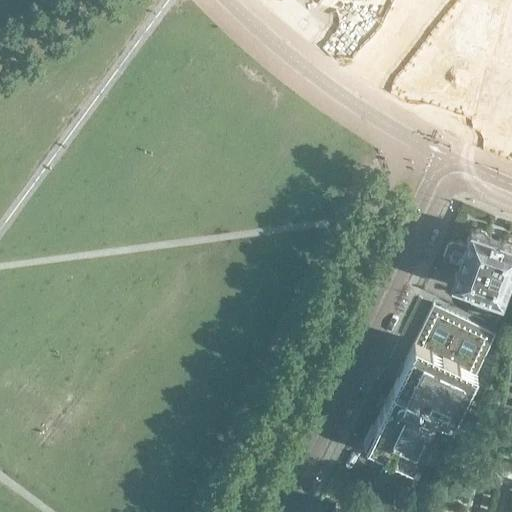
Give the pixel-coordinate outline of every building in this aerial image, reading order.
[(500,299),(511,264),(511,239),(511,238),(510,238),(507,237),(505,237),(503,237),(501,238),(500,238),(489,233),(488,234),(488,233),(487,232),(486,230),(484,229),(482,228),(480,227),(477,227),(475,228),(473,228),(470,227),(464,242),(453,238),(447,240),(442,255),(444,261),(456,265),(452,277),(451,280),(454,281),(471,287),(470,288),(475,290),(471,302),(491,309),(495,297),(500,299)] [(457,409),(495,332),(432,302),(395,378),(457,409)] [(410,463),(435,413),(451,421),(457,409),(395,378),(364,441),(410,463)] [(396,494),(408,469),(386,458),(373,483),(396,494)] [(353,511),(335,503),(330,511),(353,511)]
